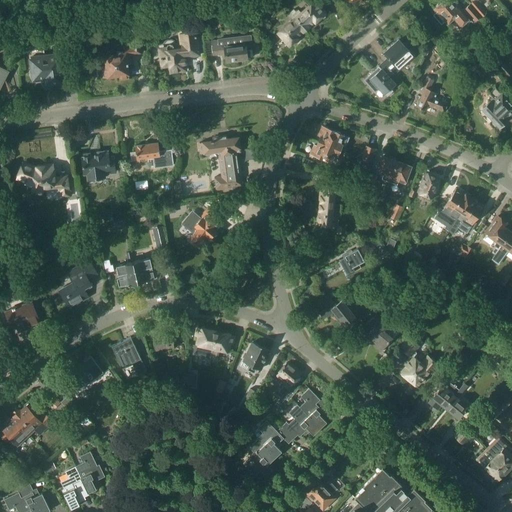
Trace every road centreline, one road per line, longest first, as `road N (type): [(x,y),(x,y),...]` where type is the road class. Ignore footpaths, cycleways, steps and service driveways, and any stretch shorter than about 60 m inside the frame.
road 1 (residential): [(0,395),(124,311),(170,302),(226,308),(289,330)]
road 2 (residential): [(302,99),(257,87),(0,122)]
road 3 (residential): [(289,330),(271,183),(302,99)]
road 4 (residential): [(302,99),(491,168)]
road 5 (residential): [(507,511),(365,399)]
road 6 (residential): [(365,399),(250,511)]
road 7 (residential): [(302,99),(399,0)]
